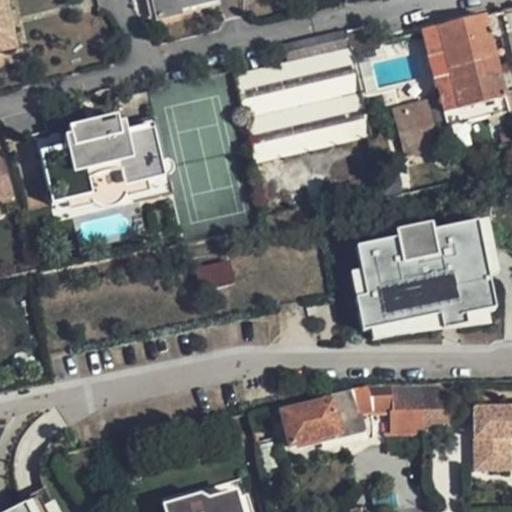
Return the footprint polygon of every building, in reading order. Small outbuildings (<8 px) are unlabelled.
[(0,0),(0,47),(18,44),(7,0),(0,0)] [(157,0),(161,12),(183,6),(181,0),(157,0)] [(511,90),(504,92),(484,15),(438,28),(443,49),(427,53),(447,125),(509,110),(511,120),(511,90)] [(438,28),(421,32),(427,53),(443,49),(438,28)] [(337,48),(351,45),(348,33),(335,36),(337,48)] [(373,139),(352,49),(351,45),(337,48),(335,36),(285,47),(288,64),(315,58),(334,143),(334,148),(373,139)] [(234,75),(253,162),(334,143),(315,58),(288,64),(234,75)] [(394,99),(396,108),(427,100),(425,91),(394,99)] [(401,132),(432,126),(427,100),(396,108),(401,132)] [(38,153),(50,206),(67,202),(65,194),(107,184),(129,179),(133,195),(135,202),(170,193),(154,125),(128,131),(126,123),(125,118),(117,114),(97,118),(98,121),(91,123),(66,129),(68,135),(62,137),(65,146),(38,153)] [(154,125),(152,116),(126,123),(128,131),(154,125)] [(0,200),(14,197),(0,152),(0,200)] [(65,194),(67,202),(69,211),(96,205),(104,208),(113,207),(119,204),(123,198),(133,195),(129,179),(107,184),(65,194)] [(476,225),(481,247),(491,245),(487,223),(476,225)] [(481,247),(476,225),(430,234),(429,227),(405,232),(407,239),(354,249),(359,272),(364,297),(353,299),(360,332),(368,331),(424,320),(437,317),(440,332),(465,327),(464,321),(462,312),(485,308),(492,306),(486,272),(481,247)] [(481,247),(486,272),(496,270),(491,245),(481,247)] [(198,290),(232,282),(228,262),(193,269),(198,290)] [(348,274),(353,299),(364,297),(359,272),(348,274)] [(485,308),(462,312),(464,321),(487,317),(485,308)] [(424,320),(368,331),(370,340),(426,329),(424,320)] [(446,382),(422,382),(422,385),(422,433),(447,433),(446,382)] [(331,398),(279,412),(288,446),(359,427),(356,414),(372,410),(373,417),(388,415),(388,438),(422,437),(422,433),(422,385),(372,385),(329,394),(331,398)] [(511,438),(511,407),(472,408),(472,424),(480,424),(480,437),(472,437),(472,470),(508,470),(507,438),(511,438)] [(480,424),(472,424),(472,437),(480,437),(480,424)] [(47,494),(43,487),(19,499),(22,506),(37,499),(47,494)] [(184,505),(211,497),(200,489),(164,500),(165,505),(179,501),(184,505)] [(165,505),(167,511),(245,511),(241,496),(239,489),(211,497),(184,505),(179,501),(165,505)] [(241,496),(245,511),(254,511),(249,494),(241,496)] [(43,511),(41,508),(37,499),(22,506),(10,511),(43,511)] [(56,511),(52,503),(41,508),(43,511),(56,511)]
